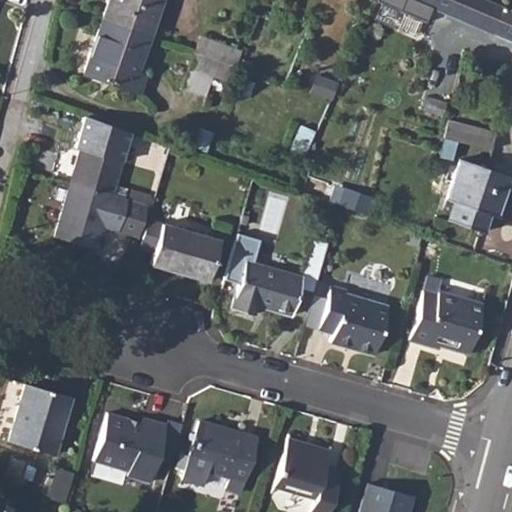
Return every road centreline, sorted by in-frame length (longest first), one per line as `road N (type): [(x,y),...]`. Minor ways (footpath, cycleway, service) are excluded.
road 1 (residential): [(511,443),(139,337)]
road 2 (residential): [(46,0),(0,182)]
